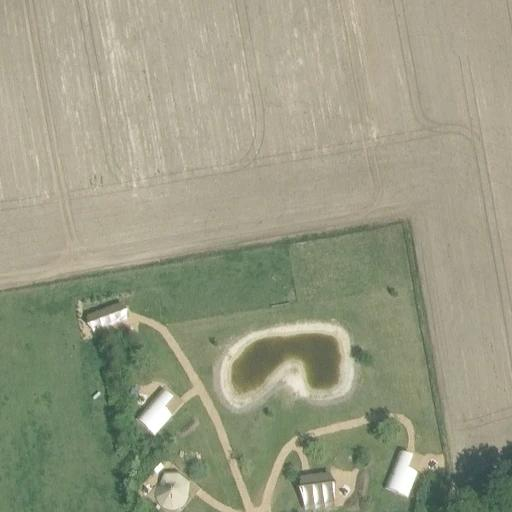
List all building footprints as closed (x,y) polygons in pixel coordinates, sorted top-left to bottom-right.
[(153,400),(136,419),(154,436),(171,417),(162,408),(167,402),(158,394),(153,400)] [(394,465),(385,488),(408,498),(417,474),(405,469),(408,462),(397,457),(394,465)] [(176,458),(140,491),(157,509),(193,476),(176,458)] [(334,511),(340,501),(337,499),(349,475),(327,464),(306,505),(319,511),(334,511)] [(243,511),(271,511),(284,485),(262,475),(243,511)]
